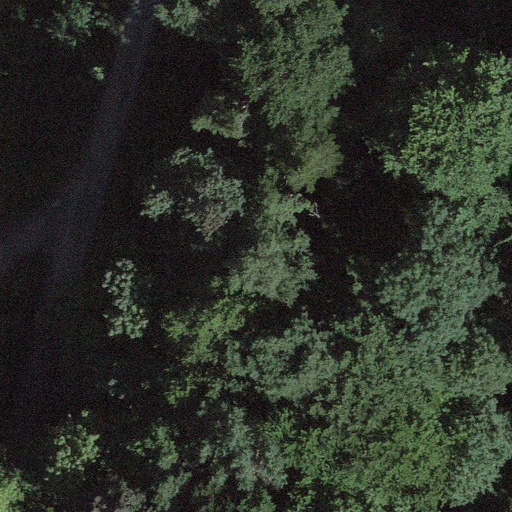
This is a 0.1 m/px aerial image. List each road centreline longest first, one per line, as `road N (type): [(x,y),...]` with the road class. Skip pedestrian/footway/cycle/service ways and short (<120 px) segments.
road 1 (track): [(511,72),(422,279),(388,431),(382,511)]
road 2 (track): [(104,157),(0,474)]
road 3 (track): [(153,0),(104,157)]
road 4 (track): [(104,157),(0,254)]
